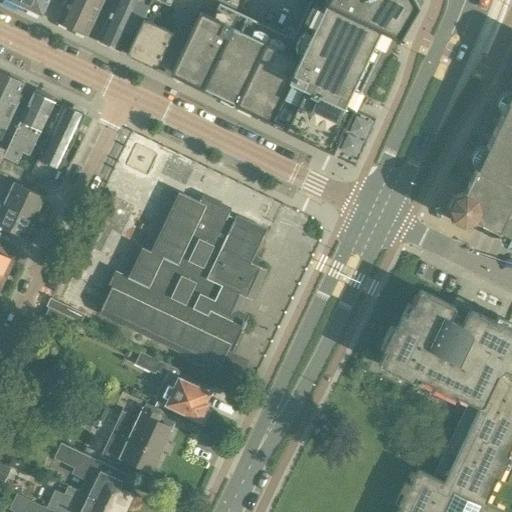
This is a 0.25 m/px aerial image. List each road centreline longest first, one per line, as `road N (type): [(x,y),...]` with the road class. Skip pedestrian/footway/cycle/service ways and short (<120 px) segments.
road 1 (residential): [(0,358),(127,93)]
road 2 (tertiary): [(364,209),(274,399),(259,455)]
road 3 (tertiary): [(259,455),(320,357),(384,220)]
road 4 (residential): [(364,209),(127,93)]
road 5 (tertiary): [(384,220),(483,0)]
road 6 (tertiary): [(457,0),(364,209)]
road 7 (residential): [(511,283),(384,220)]
road 8 (residential): [(127,93),(0,32)]
